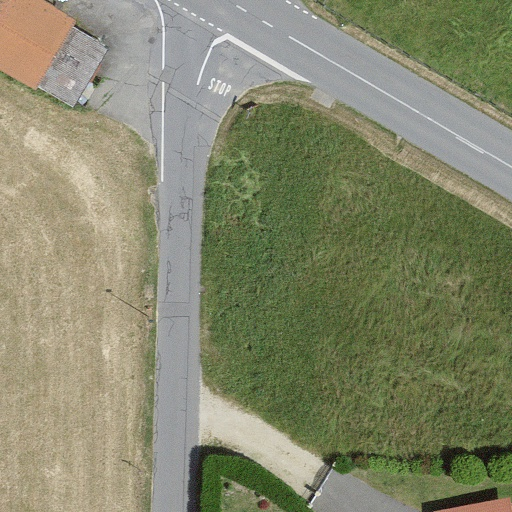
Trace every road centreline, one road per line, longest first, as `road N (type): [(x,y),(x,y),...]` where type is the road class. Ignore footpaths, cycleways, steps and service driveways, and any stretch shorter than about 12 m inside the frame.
road 1 (residential): [(234,3),(206,62),(185,164),(173,511)]
road 2 (tertiary): [(234,3),(511,165)]
